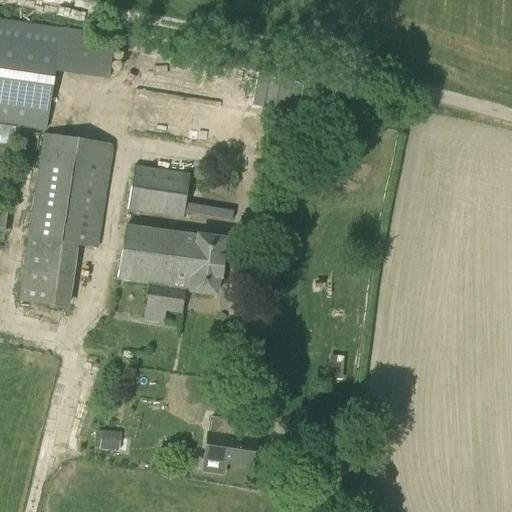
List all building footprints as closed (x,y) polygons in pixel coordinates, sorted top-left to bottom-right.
[(108,80),(113,40),(99,38),(99,35),(0,20),(0,125),(45,132),(53,73),(108,80)] [(97,248),(113,145),(43,134),(18,301),(66,308),(75,244),(97,248)] [(182,219),(188,175),(132,167),(125,210),(182,219)] [(223,192),(226,175),(210,172),(207,190),(223,192)] [(197,238),(124,228),(117,279),(148,283),(145,306),(181,311),(183,290),(215,295),(223,239),(197,236),(197,238)] [(169,313),(167,327),(183,329),(184,315),(169,313)] [(342,381),(343,357),(328,357),(327,380),(342,381)] [(251,467),(255,439),(240,437),(242,423),(209,418),(204,460),(251,467)] [(101,431),(99,450),(118,451),(119,433),(101,431)] [(329,480),(358,466),(349,448),(320,462),(329,480)]
